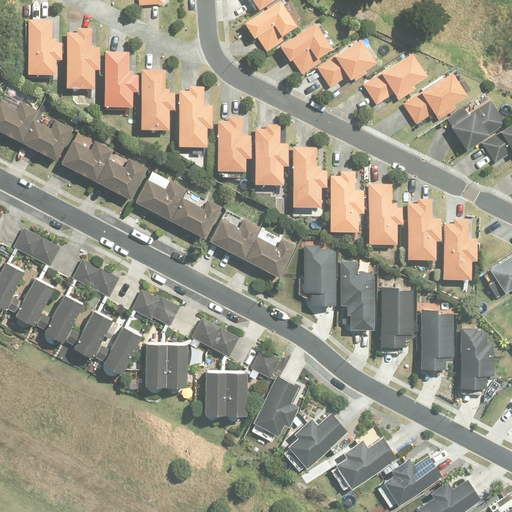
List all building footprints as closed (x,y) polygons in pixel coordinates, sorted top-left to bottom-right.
[(286,38),(283,34),(297,25),(280,0),(279,0),(244,22),(254,37),(257,36),(267,51),(286,38)] [(28,18),(27,73),(56,74),(57,58),(62,58),(62,41),(56,41),(56,37),(52,37),(53,19),(28,18)] [(319,56),(332,48),(315,22),(280,45),(289,59),(292,58),(302,74),(322,61),(319,56)] [(67,32),(66,86),(94,87),(94,67),(99,67),(100,46),(91,45),(92,27),(77,27),(77,32),(67,32)] [(355,80),(367,72),(365,69),(376,62),(361,38),(317,67),(330,87),(347,76),(350,80),(353,78),(355,80)] [(129,69),(130,52),(105,51),(103,105),(132,106),(133,90),(138,90),(139,73),(133,73),(133,70),(129,69)] [(412,52),(363,84),(377,104),(394,93),(398,100),(417,88),(414,84),(428,75),(412,52)] [(165,88),(166,70),(142,69),(141,128),(169,129),(170,108),(175,108),(176,92),(168,92),(168,88),(165,88)] [(452,70),(402,103),(416,124),(434,112),(438,119),(457,107),(454,104),(468,95),(452,70)] [(204,104),(204,86),(190,86),(190,90),(179,90),(178,145),(206,146),(207,126),(212,126),(212,104),(204,104)] [(448,118),(453,125),(451,126),(466,150),(507,123),(491,100),(469,114),(465,107),(448,118)] [(0,130),(21,142),(33,119),(37,110),(21,101),(16,110),(0,101),(0,130)] [(219,120),(217,170),(245,170),(246,157),(251,157),(252,135),(243,134),(243,117),(230,116),(230,121),(219,120)] [(33,119),(21,142),(56,160),(73,128),(55,119),(50,128),(33,119)] [(280,142),(281,124),(267,123),(267,128),(256,128),(255,183),(283,184),(283,164),(288,164),(289,142),(280,142)] [(511,123),(482,142),(496,162),(511,151),(511,123)] [(96,182),(108,159),(113,149),(95,140),(90,149),(73,140),(61,163),(95,182),(96,182)] [(317,165),(317,147),(292,147),(292,207),(321,207),(321,186),(326,186),(326,170),(320,170),(320,165),(317,165)] [(108,159),(96,182),(130,200),(147,168),(129,158),(124,167),(108,159)] [(331,176),(331,231),(359,231),(359,211),(364,211),(364,189),(356,189),(356,171),(342,171),(342,176),(331,176)] [(170,220),(182,197),(186,188),(169,179),(165,189),(147,179),(135,202),(170,220)] [(397,207),(397,202),(393,202),(393,184),(369,184),(369,243),(397,244),(397,222),(403,223),(403,207),(397,207)] [(182,197),(170,220),(204,239),(222,206),(208,199),(203,209),(182,197)] [(433,217),(433,199),(419,199),(419,204),(408,204),(408,259),(436,259),(436,239),(442,239),(442,217),(433,217)] [(244,259),(255,236),(261,227),(244,218),(239,227),(221,217),(209,240),(244,259)] [(477,237),(469,237),(469,219),(454,219),(454,223),(444,223),(443,279),(471,279),(472,260),(477,260),(477,237)] [(23,227),(13,247),(31,256),(42,237),(23,227)] [(255,236),(244,259),(279,277),(295,246),(282,238),(277,248),(255,236)] [(42,237),(31,256),(50,266),(60,247),(42,237)] [(311,293),(311,305),(336,306),(336,253),(330,248),(320,248),(320,245),(303,244),(303,293),(311,293)] [(511,250),(488,266),(489,268),(482,273),(488,281),(487,282),(496,295),(511,284),(511,250)] [(82,258),(72,278),(90,287),(100,267),(82,258)] [(352,316),(352,331),(375,330),(375,277),(370,273),(358,273),(358,261),(341,261),(342,305),(348,305),(348,316),(352,316)] [(0,308),(3,310),(23,272),(4,262),(0,270),(0,308)] [(90,287),(109,297),(119,277),(100,267),(90,287)] [(8,308),(15,312),(13,316),(33,326),(52,288),(34,278),(22,301),(14,297),(8,308)] [(379,347),(404,347),(405,338),(412,338),(412,291),(397,291),(397,288),(380,288),(379,347)] [(160,299),(159,298),(141,289),(131,308),(150,318),(151,316),(160,299)] [(45,329),(43,332),(62,342),(81,304),(63,295),(51,318),(43,314),(37,325),(45,329)] [(160,299),(151,316),(169,325),(179,307),(162,297),(160,296),(159,298),(160,299)] [(73,349),(91,359),(111,320),(92,310),(77,340),(70,336),(67,342),(74,346),(73,349)] [(421,370),(446,370),(446,361),(454,361),(454,314),(439,314),(439,311),(422,311),(421,370)] [(210,346),(220,327),(219,326),(201,317),(191,336),(210,346)] [(101,345),(95,357),(104,362),(103,364),(120,373),(140,336),(122,326),(110,350),(101,345)] [(476,326),(460,326),(458,384),(484,385),(484,372),(491,372),(492,340),(486,340),(486,331),(481,331),(481,329),(476,329),(476,326)] [(109,327),(104,336),(109,339),(114,330),(109,327)] [(220,327),(210,346),(228,356),(238,336),(220,327)] [(146,344),(145,386),(165,387),(166,344),(146,344)] [(166,344),(165,387),(186,387),(187,345),(166,344)] [(261,348),(252,367),(270,377),(279,357),(261,348)] [(205,372),(205,415),(226,415),(227,372),(205,372)] [(227,372),(226,415),(246,416),(246,373),(227,372)] [(253,424),(280,437),(285,426),(290,428),(300,409),(291,404),(300,387),(277,375),(253,424)] [(288,449),(306,469),(348,432),(330,413),(317,425),(312,419),(294,435),(298,440),(288,449)] [(336,466),(352,490),(399,460),(385,438),(370,448),(364,440),(344,454),(347,458),(336,466)] [(398,503),(399,505),(444,478),(430,456),(415,465),(411,458),(391,470),(394,476),(384,483),(385,484),(377,489),(390,508),(398,503)] [(417,511),(456,511),(479,497),(467,477),(451,487),(446,478),(428,490),(431,494),(414,506),(417,511)]
